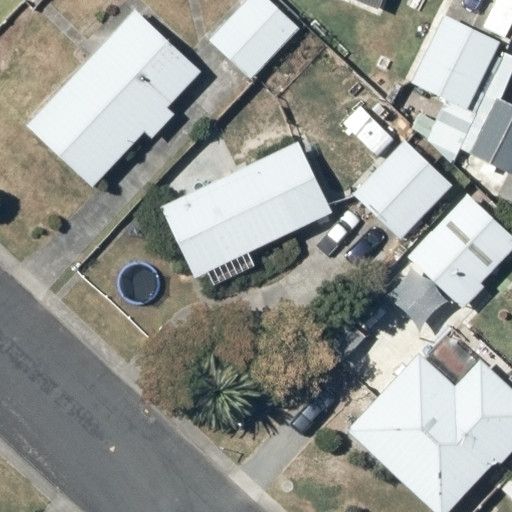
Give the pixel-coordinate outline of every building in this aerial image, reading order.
[(298,28),(267,0),(244,0),(208,39),(251,78),(298,28)] [(355,0),(381,11),(386,0),(355,0)] [(207,70),(133,8),(29,122),(94,190),(207,70)] [(498,40),(439,11),(406,80),(465,109),(498,40)] [(511,101),(498,95),(469,157),(511,176),(511,101)] [(452,183),(406,138),(353,192),(399,237),(452,183)] [(336,211),(300,141),(164,205),(198,280),(336,211)] [(420,327),(449,294),(462,306),(511,248),(511,230),(466,191),(407,258),(379,291),(420,327)] [(457,386),(422,354),(349,428),(436,511),(451,511),(511,447),(511,386),(482,359),(457,386)]
